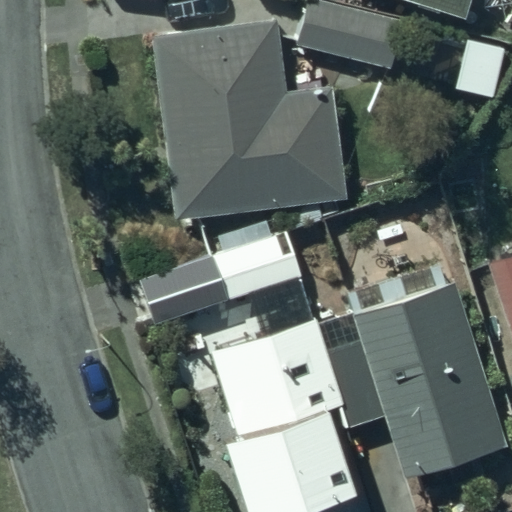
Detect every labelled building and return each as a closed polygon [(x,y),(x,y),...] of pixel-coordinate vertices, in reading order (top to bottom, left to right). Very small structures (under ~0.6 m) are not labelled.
[(326,0),(296,0),(285,42),(381,70),(396,20),(326,0)] [(401,0),(446,14),(450,0),(401,0)] [(266,17),(139,34),(164,216),(334,193),(320,83),(276,89),(266,17)] [(463,35),(450,83),(486,92),(499,44),(463,35)] [(133,280),(148,323),(296,272),(281,228),(133,280)] [(511,250),(475,261),(511,373),(511,250)] [(341,308),(198,352),(247,511),(264,511),(269,511),(298,511),(295,502),(355,484),(338,426),(369,416),(388,479),(493,447),(442,279),(427,284),(421,263),(335,289),(341,308)]
